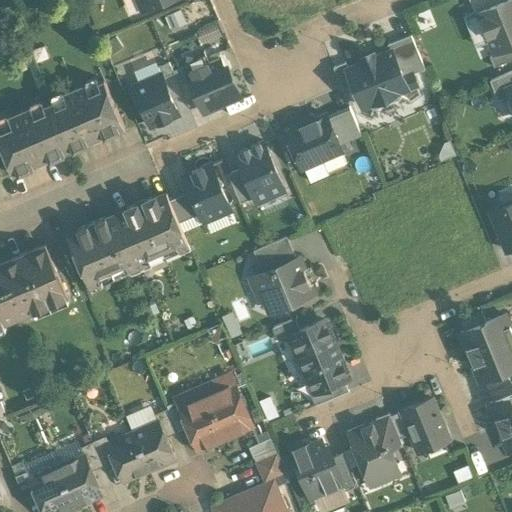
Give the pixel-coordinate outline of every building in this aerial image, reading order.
[(137,0),(142,11),(167,0),(137,0)] [(506,0),(468,0),(474,14),(477,13),(507,0),(506,0)] [(511,0),(507,0),(477,13),(494,55),(511,48),(511,47),(511,0)] [(424,70),(410,36),(387,46),(390,51),(391,51),(402,77),(412,73),(412,75),(424,70)] [(494,55),(489,57),(493,68),(511,60),(511,50),(511,48),(494,55)] [(402,77),(391,51),(390,51),(375,57),(374,54),(360,59),(362,63),(347,69),(346,69),(353,86),(362,108),(367,106),(375,109),(399,99),(402,92),(417,86),(412,75),(412,73),(402,77)] [(210,52),(204,55),(207,63),(186,73),(190,81),(199,103),(203,113),(238,98),(221,58),(221,57),(219,53),(212,56),(210,52)] [(345,63),(333,68),(342,90),(353,86),(346,69),(347,69),(345,63)] [(511,71),(490,81),(497,100),(509,96),(506,90),(511,86),(511,71)] [(173,74),(162,78),(172,100),(183,96),(173,74)] [(161,75),(133,87),(150,127),(178,115),(162,78),(161,75)] [(104,81),(88,88),(86,84),(63,93),(65,97),(48,105),(69,152),(124,129),(104,81)] [(190,81),(179,86),(188,107),(199,103),(190,81)] [(48,105),(32,112),(30,108),(7,117),(9,121),(0,125),(0,144),(14,176),(69,152),(48,105)] [(349,107),(327,117),(339,145),(361,136),(349,107)] [(326,115),(285,132),(301,169),(303,168),(305,174),(306,174),(310,183),(328,175),(321,160),(341,152),(339,145),(327,117),(326,115)] [(284,191),(263,141),(235,154),(256,203),(284,191)] [(210,165),(184,176),(191,191),(200,213),(200,214),(203,222),(230,210),(210,165)] [(191,191),(169,200),(178,223),(200,214),(200,213),(191,191)] [(155,195),(125,208),(126,211),(115,215),(137,265),(187,244),(178,223),(169,200),(166,194),(156,198),(155,195)] [(511,202),(490,212),(506,251),(511,248),(511,202)] [(137,265),(115,215),(105,220),(104,217),(77,229),(78,232),(67,236),(89,286),(137,265)] [(286,237),(253,251),(262,273),(295,259),(286,237)] [(43,246),(0,264),(0,275),(16,313),(31,307),(33,310),(65,296),(43,246)] [(262,273),(255,276),(261,292),(258,300),(286,312),(290,304),(313,295),(298,258),(295,259),(262,273)] [(0,324),(4,322),(3,319),(16,313),(0,275),(0,324)] [(481,312),(459,321),(463,332),(485,323),(481,312)] [(463,332),(459,334),(469,358),(511,339),(511,333),(505,315),(485,323),(463,332)] [(295,319),(273,328),(278,340),(287,336),(287,335),(299,330),(295,319)] [(299,330),(287,335),(287,336),(296,357),(299,356),(306,371),(304,375),(306,379),(310,381),(314,392),(315,393),(344,381),(348,379),(342,365),(344,361),(342,357),(338,355),(324,320),(299,330)] [(511,339),(469,358),(479,382),(483,380),(505,371),(511,368),(511,339)] [(505,371),(483,380),(488,391),(510,382),(505,371)] [(229,375),(216,380),(221,390),(207,396),(225,437),(251,425),(229,375)] [(344,381),(315,393),(314,392),(310,393),(315,405),(349,392),(344,381)] [(511,387),(510,382),(488,391),(492,402),(511,393),(511,387)] [(225,437),(207,396),(192,403),(188,393),(175,399),(177,402),(188,427),(198,448),(225,437)] [(511,393),(492,402),(488,404),(498,428),(511,422),(511,393)] [(432,399),(401,411),(410,434),(418,452),(449,439),(432,399)] [(188,427),(177,402),(166,406),(167,410),(177,432),(188,427)] [(177,432),(167,410),(153,416),(157,424),(163,438),(177,432)] [(410,434),(401,411),(390,416),(399,439),(410,434)] [(389,413),(375,419),(377,421),(378,421),(390,450),(402,445),(399,439),(390,416),(389,413)] [(377,421),(348,433),(370,485),(399,473),(390,450),(378,421),(377,421)] [(511,422),(498,428),(508,452),(511,450),(511,422)] [(157,424),(133,435),(148,468),(172,458),(163,438),(157,424)] [(133,435),(132,433),(107,444),(105,445),(112,461),(121,481),(148,468),(133,435)] [(104,438),(92,443),(102,466),(112,461),(105,445),(107,444),(104,438)] [(271,439),(249,448),(254,459),(275,449),(271,439)] [(344,487),(332,458),(329,459),(321,440),(308,445),(307,442),(290,448),(311,500),(343,487),(344,487)] [(102,466),(92,443),(80,449),(84,457),(85,457),(91,471),(102,466)] [(288,480),(276,452),(253,462),(264,485),(271,482),(274,487),(288,480)] [(357,486),(344,453),(332,458),(344,487),(343,487),(345,491),(357,486)] [(91,471),(85,457),(84,457),(58,468),(75,506),(102,494),(91,471)] [(32,480),(31,480),(38,495),(45,511),(62,511),(75,506),(58,468),(32,480)] [(28,472),(16,478),(25,500),(38,495),(31,480),(32,480),(28,472)] [(265,489),(248,497),(246,493),(214,508),(215,511),(284,511),(274,487),(271,482),(264,485),(265,489)]
